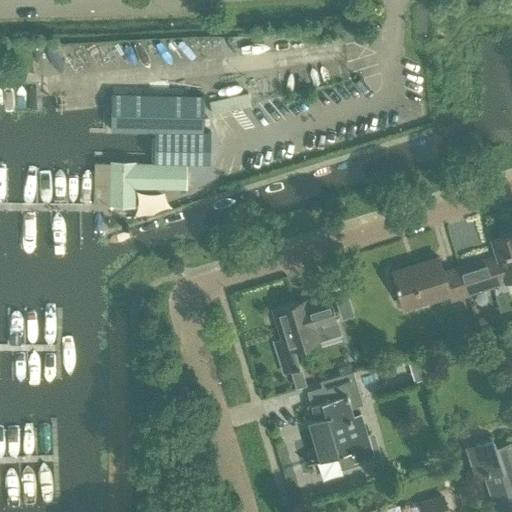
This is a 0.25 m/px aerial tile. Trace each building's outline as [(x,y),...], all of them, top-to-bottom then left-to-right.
[(110,122),(110,128),(202,130),(203,95),(201,95),(187,94),(162,94),(143,93),(127,93),(117,93),(111,93),(110,105),(110,122)] [(204,132),(155,130),(153,161),(209,164),(211,132),(204,132)] [(95,170),(94,204),(110,204),(134,205),(134,187),(185,188),(185,175),(186,164),(135,162),(135,161),(111,161),(111,163),(102,163),(95,163),(95,170)] [(507,279),(511,277),(511,233),(493,239),(498,255),(459,267),(468,293),(507,281),(507,279)] [(459,267),(443,271),(439,257),(393,270),(404,307),(450,293),(451,298),(468,293),(459,267)] [(354,314),(347,293),(335,297),(342,318),(354,314)] [(280,338),(273,340),(284,373),(290,371),(300,368),(293,348),(317,341),(313,328),(316,327),(336,321),(328,295),(307,301),(306,298),(275,307),(284,337),(280,338)] [(322,387),(307,391),(315,417),(310,419),(322,458),(338,453),(342,466),(356,462),(355,458),(372,453),(374,453),(361,412),(353,414),(351,408),(363,404),(353,372),(354,372),(353,371),(320,381),(320,382),(322,387)] [(511,442),(494,448),(491,438),(467,446),(476,475),(484,472),(496,511),(506,511),(511,510),(511,442)] [(446,511),(441,495),(423,501),(426,511),(446,511)]
